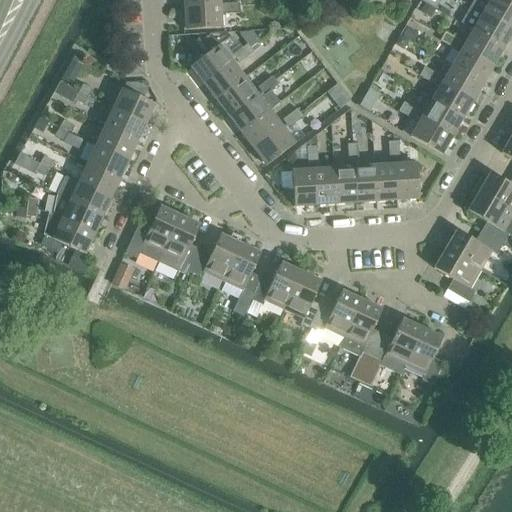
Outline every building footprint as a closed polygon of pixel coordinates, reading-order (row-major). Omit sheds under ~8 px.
[(511,6),(500,0),(490,0),(482,14),(511,32),(511,6)] [(238,4),(218,6),(183,8),(185,31),(220,29),(219,16),(239,15),(238,4)] [(424,5),(420,12),(431,18),(435,12),(424,5)] [(511,32),(482,14),(472,32),(503,50),(511,34),(511,32)] [(407,29),(402,37),(412,43),(416,35),(407,29)] [(472,32),(461,49),(492,68),(503,50),(472,32)] [(439,42),(447,47),(452,38),(444,33),(439,42)] [(218,46),(189,68),(203,86),(231,64),(235,61),(232,57),(239,51),(241,50),(231,36),(218,46)] [(400,38),(395,46),(403,51),(408,42),(400,38)] [(452,38),(447,47),(455,51),(460,43),(452,38)] [(256,44),(249,50),(252,54),(259,48),(256,44)] [(239,51),(245,59),(252,54),(249,50),(246,46),(239,51)] [(461,49),(451,67),(482,85),(492,68),(461,49)] [(238,65),(245,59),(239,51),(232,57),(238,65)] [(231,64),(203,86),(215,102),(243,80),(231,64)] [(451,67),(441,85),(472,103),(482,85),(451,67)] [(418,77),(426,82),(431,73),(423,69),(418,77)] [(67,71),(61,80),(71,86),(77,76),(67,71)] [(431,73),(426,82),(434,86),(439,78),(431,73)] [(271,78),(264,83),(270,91),(277,86),(271,78)] [(243,80),(215,102),(227,118),(256,96),(243,80)] [(264,83),(257,89),(260,93),(263,97),(270,92),(270,91),(264,83)] [(441,85),(430,102),(461,121),(472,103),(441,85)] [(82,86),(78,94),(87,99),(91,91),(82,86)] [(362,102),(358,109),(368,114),(379,96),(369,90),(362,102)] [(121,91),(112,110),(145,125),(154,106),(121,91)] [(256,96),(227,118),(240,134),(268,112),(279,104),(270,92),(263,97),(260,93),(256,96)] [(340,92),(330,99),(339,111),(349,103),(340,92)] [(78,94),(74,102),(83,106),(87,99),(78,94)] [(430,102),(420,120),(451,138),(461,121),(430,102)] [(398,112),(406,117),(411,108),(403,104),(398,112)] [(411,108),(406,117),(409,119),(413,122),(416,117),(418,113),(411,108)] [(112,110),(103,129),(136,144),(145,125),(112,110)] [(289,116),(295,124),(302,118),(296,110),(289,116)] [(268,112),(240,134),(252,150),(281,128),(268,112)] [(288,129),(295,124),(289,116),(282,121),(288,129)] [(409,119),(401,133),(409,138),(440,157),(451,138),(420,120),(416,117),(413,122),(409,119)] [(40,119),(34,130),(42,134),(48,124),(40,119)] [(63,122),(58,130),(67,134),(72,127),(63,122)] [(281,128),(252,150),(266,167),(294,145),(281,128)] [(103,129),(95,147),(128,163),(136,144),(103,129)] [(58,130),(54,137),(63,142),(67,134),(58,130)] [(511,161),(511,136),(500,155),(511,161)] [(387,143),(388,152),(398,152),(397,143),(387,143)] [(347,146),(347,155),(357,154),(357,145),(347,146)] [(95,147),(86,166),(119,181),(128,163),(95,147)] [(306,148),(306,157),(316,157),(316,148),(306,148)] [(399,161),(398,152),(388,152),(388,161),(399,161)] [(358,163),(357,154),(347,155),(348,164),(358,163)] [(20,155),(14,166),(22,169),(27,158),(20,155)] [(317,166),(316,157),(306,157),(307,166),(317,166)] [(43,158),(39,166),(48,170),(52,163),(43,158)] [(415,164),(394,166),(396,202),(417,200),(415,164)] [(39,166),(34,174),(43,178),(48,170),(39,166)] [(86,166),(78,184),(111,200),(119,181),(86,166)] [(394,166),(374,167),(376,203),(396,202),(394,166)] [(374,167),(353,169),(355,205),(376,203),(374,167)] [(353,169),(332,170),(335,206),(355,205),(353,169)] [(332,170),(312,171),(314,207),(335,206),(332,170)] [(312,171),(291,172),(293,208),(314,207),(312,171)] [(478,193),(511,213),(511,178),(508,186),(489,174),(478,193)] [(65,178),(56,197),(57,197),(69,203),(102,218),(111,200),(78,184),(65,178)] [(486,223),(480,233),(501,246),(507,236),(502,233),(511,216),(511,213),(478,193),(466,212),(486,223)] [(57,197),(51,217),(94,237),(102,218),(69,203),(57,197)] [(27,200),(26,209),(36,210),(37,201),(27,200)] [(139,223),(124,255),(135,260),(138,254),(157,263),(161,255),(179,217),(159,208),(149,228),(139,223)] [(26,209),(25,218),(35,219),(36,210),(26,209)] [(47,215),(43,237),(83,255),(84,256),(94,237),(51,217),(47,215)] [(161,255),(157,263),(177,273),(178,269),(189,274),(200,251),(189,246),(199,226),(179,217),(161,255)] [(444,251),(479,272),(490,253),(495,256),(501,246),(480,233),(474,243),(455,232),(444,251)] [(200,251),(189,274),(200,279),(202,274),(222,283),(239,245),(219,236),(210,256),(200,251)] [(239,245),(222,283),(241,292),(239,297),(250,302),(260,279),(250,275),(259,255),(239,245)] [(452,281),(446,291),(442,298),(464,310),(474,293),(468,290),(479,272),(444,251),(433,270),(452,281)] [(260,279),(250,302),(260,307),(263,302),(282,311),(300,273),(280,264),(270,284),(260,279)] [(114,280),(111,287),(124,292),(130,279),(117,273),(114,280)] [(300,273),(282,311),(302,320),(299,325),(310,330),(321,308),(310,303),(320,283),(300,273)] [(321,308),(310,330),(321,335),(323,330),(343,339),(360,302),(340,292),(331,312),(321,308)] [(360,302),(343,339),(339,348),(359,358),(361,354),(371,358),(381,336),(371,331),(380,311),(360,302)] [(381,336),(371,358),(381,363),(379,366),(399,375),(403,367),(421,330),(401,320),(392,340),(381,336)] [(421,330),(403,367),(423,376),(421,382),(431,387),(442,364),(432,359),(441,339),(421,330)]
